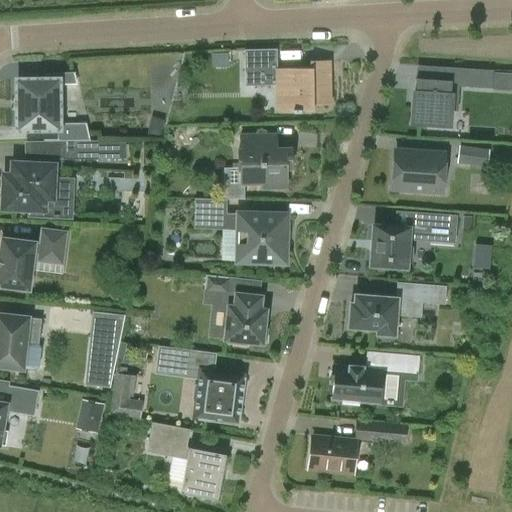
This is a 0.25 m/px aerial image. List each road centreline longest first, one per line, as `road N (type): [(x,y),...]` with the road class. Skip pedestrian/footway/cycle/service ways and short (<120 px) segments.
road 1 (residential): [(382,15),(382,57),(251,510)]
road 2 (residential): [(0,41),(242,25)]
road 3 (residential): [(242,25),(382,15)]
road 4 (residential): [(382,15),(511,7)]
